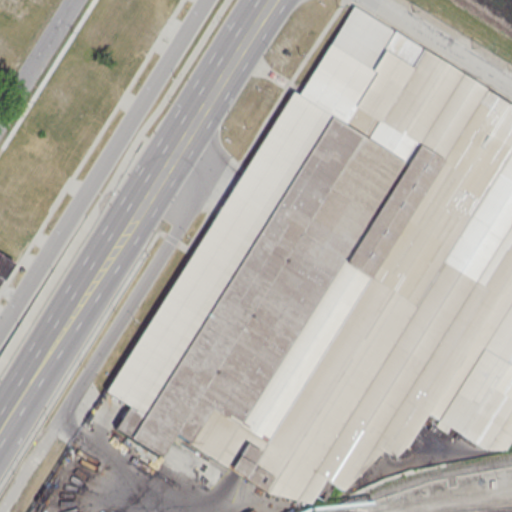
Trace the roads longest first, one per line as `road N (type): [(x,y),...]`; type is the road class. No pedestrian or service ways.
road 1 (residential): [(0,335),(206,0)]
road 2 (primary): [(0,425),(132,218)]
road 3 (primary): [(168,153),(269,0)]
road 4 (residential): [(71,0),(0,115)]
